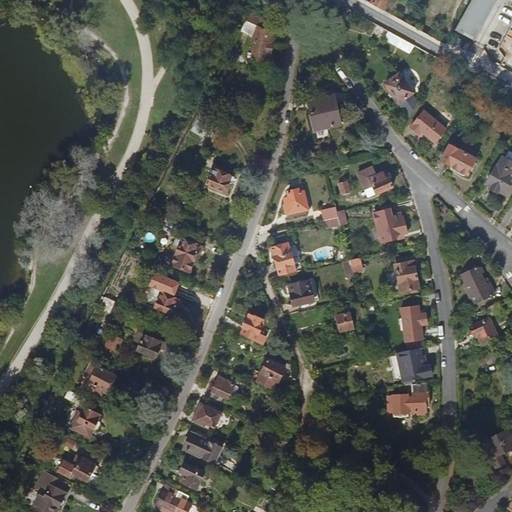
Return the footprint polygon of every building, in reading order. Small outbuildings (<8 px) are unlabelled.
[(394,0),(396,1),(395,0),(371,0),(370,3),(384,11),(386,8),(389,0),(394,0)] [(473,39),(494,0),(475,0),(458,31),(473,39)] [(269,20),(252,10),(248,18),(265,28),(269,20)] [(269,63),(275,33),(263,28),(246,21),(241,30),(240,33),(248,35),(256,37),(251,58),(269,63)] [(385,39),(389,32),(382,28),(378,26),(374,33),(385,39)] [(414,45),(389,32),(385,39),(406,50),(410,53),(414,45)] [(238,55),(248,35),(240,33),(232,48),(230,52),(238,55)] [(442,60),(421,50),(419,54),(439,65),(442,60)] [(236,62),(240,56),(230,52),(227,57),(236,62)] [(416,93),(401,74),(395,78),(396,79),(389,84),(396,94),(394,96),(395,98),(394,99),(397,104),(399,104),(400,105),(401,105),(404,102),(415,94),(416,93)] [(411,118),(420,101),(415,94),(404,102),(401,105),(411,118)] [(342,125),(335,95),(309,100),(317,130),(342,125)] [(448,124),(453,119),(444,110),(438,116),(448,124)] [(421,131),(436,143),(447,129),(425,111),(412,127),(419,133),(421,131)] [(207,130),(211,121),(199,115),(195,123),(207,130)] [(469,175),(480,153),(474,150),(471,155),(451,144),(442,161),(469,175)] [(511,161),(503,157),(498,165),(497,165),(486,185),(491,188),(491,189),(498,192),(499,192),(506,195),(511,183),(511,161)] [(393,187),(385,171),(376,176),(372,168),(357,176),(365,191),(373,187),(377,196),(393,187)] [(225,193),(231,177),(213,170),(206,186),(225,193)] [(348,192),(345,182),(337,183),(340,193),(348,192)] [(377,196),(373,187),(365,191),(369,199),(377,196)] [(308,209),(304,192),(300,193),(299,189),(288,191),(289,197),(285,198),(286,204),(284,204),(284,207),(285,210),(285,213),(287,212),(288,214),(308,209)] [(337,212),(336,207),(322,210),(324,220),(338,217),(337,212)] [(392,215),(390,208),(374,211),(381,241),(397,237),(396,235),(407,232),(402,213),(392,215)] [(159,229),(165,216),(152,210),(150,215),(146,222),(159,229)] [(347,222),(344,211),(337,212),(338,217),(340,224),(347,222)] [(201,254),(204,248),(178,237),(166,261),(191,272),(196,260),(197,260),(198,259),(199,258),(199,256),(198,255),(199,253),(201,254)] [(300,265),(300,262),(298,251),(296,247),(290,249),(289,244),(272,247),(279,275),(295,272),(294,266),(300,265)] [(361,264),(360,258),(350,260),(352,266),(361,264)] [(419,289),(413,261),(395,265),(397,274),(390,275),(395,294),(419,289)] [(363,271),(361,264),(352,266),(354,274),(363,271)] [(353,276),(351,266),(345,267),(347,278),(353,276)] [(494,296),(488,284),(485,285),(484,281),(483,280),(481,275),(484,274),(481,268),(479,269),(477,267),(461,274),(465,284),(463,284),(473,306),(494,296)] [(316,308),(309,279),(289,284),(294,305),(298,304),(300,312),(316,308)] [(180,307),(183,301),(162,292),(155,307),(174,315),(174,314),(176,313),(178,311),(178,310),(177,308),(177,306),(180,307)] [(138,308),(144,297),(141,295),(135,307),(138,308)] [(119,317),(125,306),(108,297),(102,308),(119,317)] [(144,311),(150,300),(144,297),(138,308),(144,311)] [(502,311),(498,303),(485,309),(489,317),(502,311)] [(366,324),(361,304),(354,306),(359,325),(366,324)] [(356,337),(349,306),(336,309),(343,341),(356,337)] [(376,312),(375,306),(364,308),(366,314),(376,312)] [(428,325),(426,315),(420,316),(418,307),(401,309),(407,343),(424,340),(422,326),(428,325)] [(259,334),(266,321),(250,313),(247,319),(245,319),(243,323),(245,325),(244,327),(259,334)] [(241,330),(243,323),(226,318),(224,325),(241,330)] [(498,337),(489,319),(471,327),(480,345),(498,337)] [(165,342),(153,335),(155,331),(144,325),(137,338),(142,341),(139,347),(156,357),(157,355),(160,354),(161,351),(161,347),(158,346),(159,344),(163,346),(165,342)] [(117,353),(123,341),(113,335),(107,347),(117,353)] [(427,366),(423,348),(396,354),(401,373),(404,372),(406,381),(432,375),(429,365),(427,366)] [(498,357),(494,350),(480,357),(484,364),(498,357)] [(278,382),(286,368),(268,359),(261,373),(278,382)] [(92,381),(99,366),(100,364),(94,360),(85,377),(88,378),(92,381)] [(108,392),(116,375),(99,366),(92,381),(88,378),(84,385),(100,394),(102,389),(108,392)] [(225,406),(235,384),(219,377),(216,384),(215,384),(213,388),(213,389),(209,399),(225,406)] [(429,401),(429,382),(423,382),(423,384),(415,384),(415,395),(410,395),(410,393),(395,392),(395,409),(417,410),(417,412),(424,412),(424,409),(426,409),(426,401),(429,401)] [(290,399),(295,390),(291,388),(285,397),(290,399)] [(83,404),(87,397),(77,392),(73,399),(83,404)] [(350,397),(348,392),(336,394),(337,400),(350,397)] [(364,403),(362,394),(353,396),(355,405),(364,403)] [(221,414),(201,403),(198,408),(201,410),(196,420),(203,424),(205,422),(215,427),(221,414)] [(48,421),(55,407),(50,405),(43,418),(48,421)] [(100,424),(99,420),(98,420),(101,414),(86,406),(83,412),(79,419),(76,417),(71,426),(90,436),(94,427),(96,428),(98,427),(100,424)] [(196,420),(201,410),(198,408),(193,419),(196,420)] [(500,454),(511,446),(511,440),(505,429),(489,438),(483,442),(488,450),(485,452),(489,457),(491,460),(496,469),(506,463),(500,454)] [(213,462),(220,446),(191,432),(183,448),(213,462)] [(291,444),(283,440),(282,441),(266,434),(262,441),(272,446),(287,453),(291,444)] [(76,452),(81,443),(69,437),(64,446),(76,452)] [(98,469),(100,465),(82,456),(77,465),(65,459),(59,470),(71,476),(74,472),(96,483),(100,475),(92,471),(94,467),(98,469)] [(202,478),(205,472),(181,460),(178,466),(182,469),(176,479),(197,488),(202,478)] [(55,511),(66,492),(62,489),(66,482),(44,471),(35,487),(41,490),(34,504),(49,511),(55,511)] [(183,500),(180,499),(183,492),(167,484),(156,504),(166,508),(164,511),(165,511),(172,511),(174,509),(175,510),(177,506),(180,507),(183,500)]
